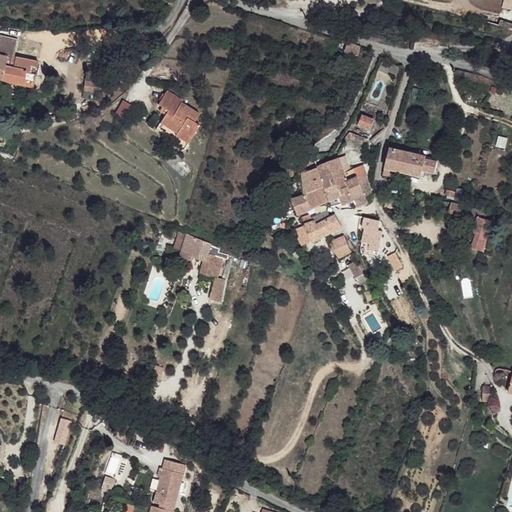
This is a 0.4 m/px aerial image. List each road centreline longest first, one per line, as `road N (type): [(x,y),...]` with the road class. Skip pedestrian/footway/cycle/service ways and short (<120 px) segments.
road 1 (residential): [(304,511),(139,410),(32,374),(0,373)]
road 2 (unknown): [(232,472),(295,453),(328,376),(367,361),(342,291)]
road 3 (residential): [(511,69),(294,18)]
road 4 (unknown): [(434,52),(452,75),(461,125),(444,185)]
